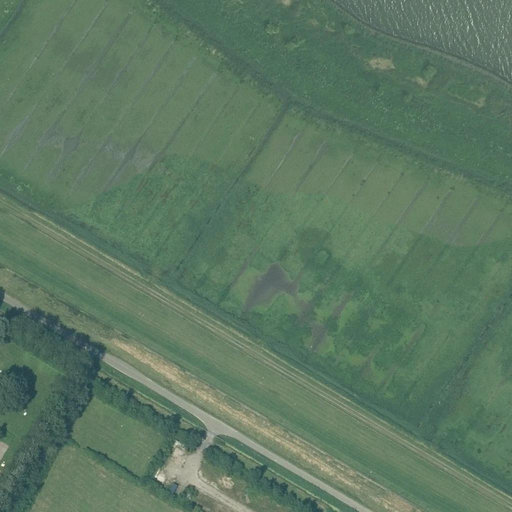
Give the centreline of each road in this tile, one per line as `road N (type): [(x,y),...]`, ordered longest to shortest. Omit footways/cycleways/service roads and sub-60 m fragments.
road 1 (track): [(0,210),(511,511)]
road 2 (unclassified): [(365,511),(0,295)]
